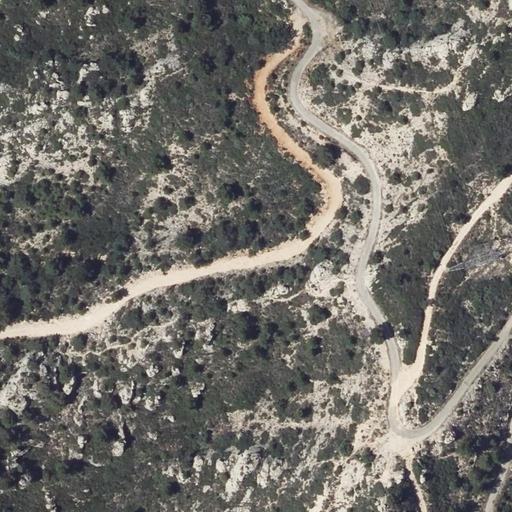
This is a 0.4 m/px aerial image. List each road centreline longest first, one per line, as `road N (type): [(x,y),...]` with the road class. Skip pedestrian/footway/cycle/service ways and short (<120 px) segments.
road 1 (track): [(511,319),(441,420),(417,434),(401,431),(393,419),(391,344),(360,290),(376,178),(348,142),(296,101),(296,75),(318,36),(297,0)]
road 2 (track): [(304,7),(295,38),(258,86),(268,119),(337,187),(315,231),(286,253),(143,285),(85,327),(0,334)]
road 3 (track): [(392,399),(420,364),(433,280),(511,178)]
